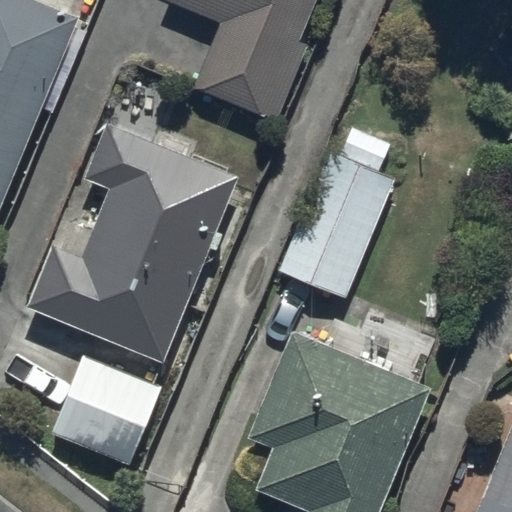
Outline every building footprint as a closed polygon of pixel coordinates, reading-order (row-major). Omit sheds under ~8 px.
[(0,0),(0,207),(74,18),(27,0),(0,0)] [(170,0),(223,22),(197,84),(279,119),(310,44),(302,41),(319,0),(170,0)] [(238,174),(107,122),(85,176),(109,186),(82,253),(52,241),(27,304),(164,358),(238,174)] [(337,158),(376,173),(388,143),(349,127),(337,158)] [(337,158),(329,155),(282,271),(346,296),(393,180),(376,173),(337,158)] [(378,511),(430,387),(291,330),(247,438),(272,448),(254,491),(307,511),(378,511)] [(81,356),(49,434),(128,466),(160,387),(81,356)] [(511,511),(511,430),(477,511),(511,511)]
